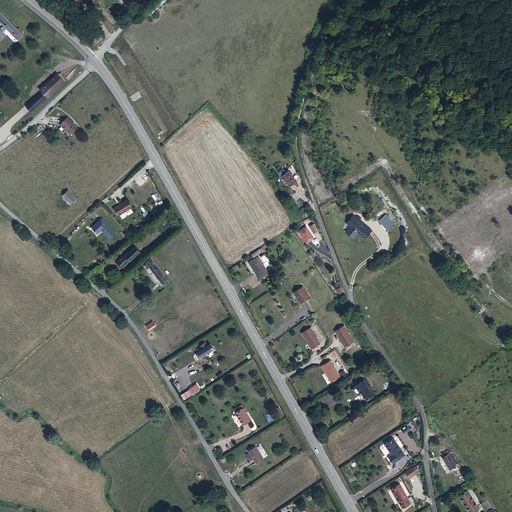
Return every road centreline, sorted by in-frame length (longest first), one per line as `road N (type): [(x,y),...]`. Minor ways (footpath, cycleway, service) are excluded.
road 1 (primary): [(353,511),(95,60)]
road 2 (unclassified): [(248,511),(126,313),(0,201)]
road 3 (unclassified): [(313,200),(361,319),(423,410),(436,511)]
road 4 (unclassified): [(0,150),(95,60)]
